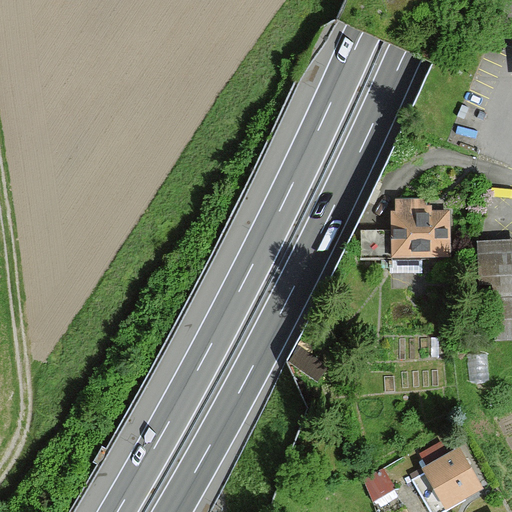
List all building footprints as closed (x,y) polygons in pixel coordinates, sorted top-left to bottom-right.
[(448,255),(448,213),(430,213),(430,208),(424,208),(424,203),(398,203),(398,214),(394,214),(394,230),(360,230),(361,260),(396,260),(396,255),(448,255)] [(511,338),(511,256),(492,257),(496,339),(511,338)] [(305,340),(292,358),(319,378),(327,367),(316,358),(321,352),(305,340)] [(431,511),(476,487),(458,454),(443,463),(435,448),(421,456),(430,471),(413,480),(431,511)] [(382,469),(364,479),(374,503),(394,490),(382,469)]
